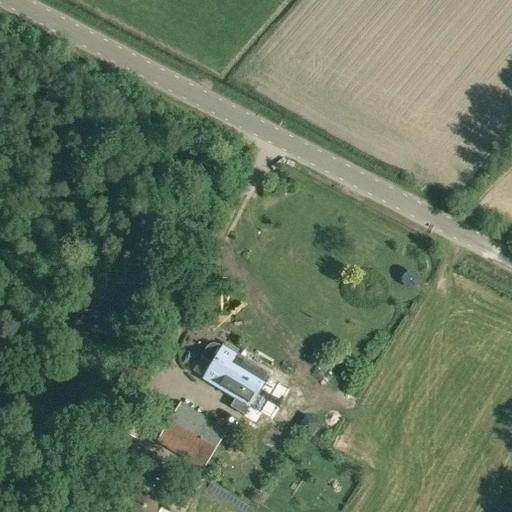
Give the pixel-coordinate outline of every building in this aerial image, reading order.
[(235,355),(237,352),(226,345),(224,348),(222,348),(221,349),(217,346),(213,346),(209,347),(206,349),(201,357),(212,364),(203,379),(225,392),(235,377),(226,371),(236,356),(235,355)] [(268,376),(236,356),(226,371),(235,377),(225,392),(236,399),(229,409),(244,418),(248,411),(250,412),(251,409),(257,412),(266,396),(259,392),(268,376)] [(138,400),(155,367),(140,359),(122,391),(138,400)] [(135,439),(139,432),(131,428),(137,418),(97,397),(87,415),(135,439)] [(202,470),(225,432),(180,405),(157,442),(202,470)] [(305,416),(298,428),(311,436),(318,424),(305,416)] [(129,453),(115,444),(111,442),(95,473),(115,482),(129,453)] [(181,507),(193,486),(163,468),(156,481),(166,487),(162,495),(181,507)]
